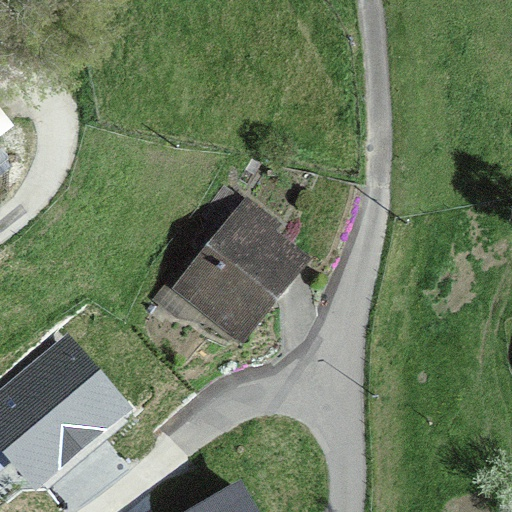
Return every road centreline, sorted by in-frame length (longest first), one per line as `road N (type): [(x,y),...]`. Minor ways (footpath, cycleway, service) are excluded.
road 1 (residential): [(314,394),(372,253),(379,152),(369,0)]
road 2 (residential): [(314,394),(269,391),(217,412),(99,511)]
road 3 (residential): [(0,235),(45,182),(59,137),(42,89),(0,70)]
road 4 (residential): [(343,511),(344,437),(314,394)]
